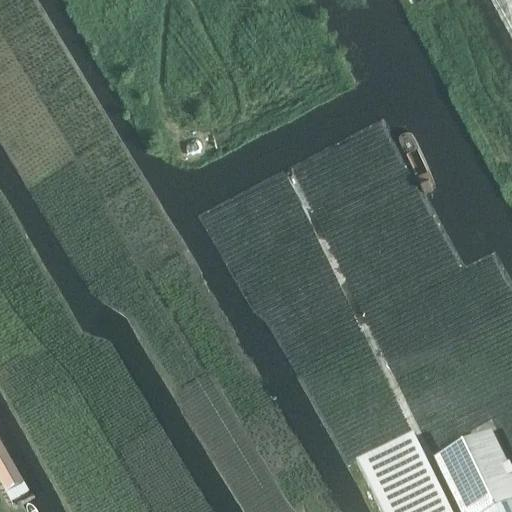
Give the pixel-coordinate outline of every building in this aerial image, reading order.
[(511,0),(494,0),(511,31),(511,0)] [(511,511),(511,475),(491,432),(434,460),(459,511),(511,511)] [(450,511),(413,437),(357,464),(380,511),(450,511)] [(0,446),(0,483),(5,491),(21,482),(0,446)] [(310,502),(311,491),(290,489),(289,500),(310,502)]
